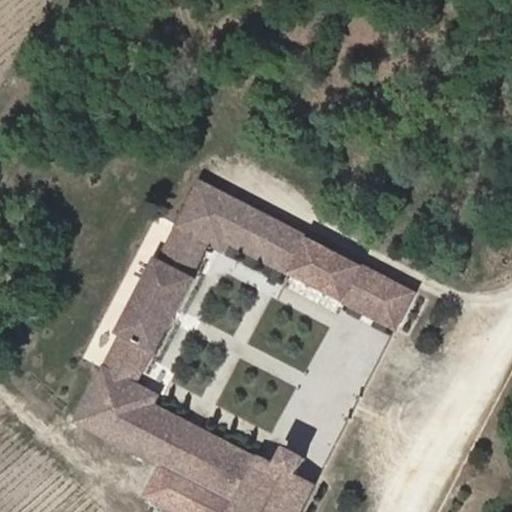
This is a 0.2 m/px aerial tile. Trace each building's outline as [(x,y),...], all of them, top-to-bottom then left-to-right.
[(192,199),(170,242),(199,257),(204,249),(222,258),(269,283),(287,249),(192,199)] [(199,257),(170,242),(152,276),(147,274),(109,348),(113,350),(70,435),(216,511),(302,511),(309,501),(290,491),(274,482),(255,473),(253,477),(143,420),(112,404),(116,395),(125,400),(143,366),(147,368),(186,294),(181,292),(199,257)] [(222,258),(204,249),(199,257),(217,267),(222,258)] [(409,312),(287,249),(269,283),(390,346),(409,312)] [(125,400),(116,395),(112,404),(143,420),(147,412),(125,400)] [(298,475),(281,467),(274,482),(290,491),(298,475)]
